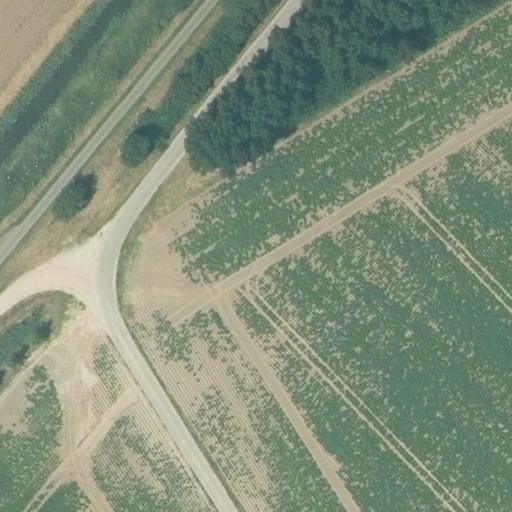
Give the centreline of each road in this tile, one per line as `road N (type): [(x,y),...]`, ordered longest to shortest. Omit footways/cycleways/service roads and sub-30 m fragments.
road 1 (unclassified): [(231,511),(123,343),(107,310),(104,272),(129,209),(301,0)]
road 2 (unclassified): [(0,262),(213,0)]
